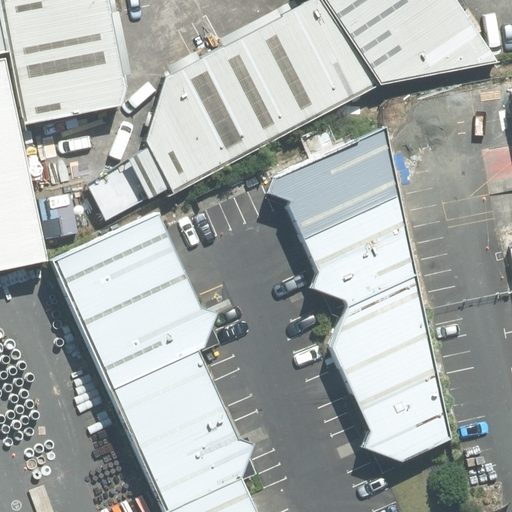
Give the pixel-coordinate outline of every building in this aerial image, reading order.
[(4,0),(0,0),(0,72),(18,68),(4,0)] [(132,116),(108,0),(4,0),(18,68),(32,136),(132,116)] [(308,0),(170,84),(150,163),(171,205),(370,95),(310,0),(308,0)] [(493,72),(445,0),(310,0),(367,89),(493,72)] [(0,289),(63,281),(32,136),(18,68),(0,72),(0,289)] [(368,466),(407,477),(445,453),(399,139),(280,181),(275,203),(296,218),(322,281),(321,298),(350,311),(339,354),(373,436),(368,466)] [(174,227),(74,276),(167,511),(250,511),(243,491),(258,454),(237,449),(208,368),(228,323),(209,320),(174,227)] [(511,255),(501,257),(511,320),(511,255)]
